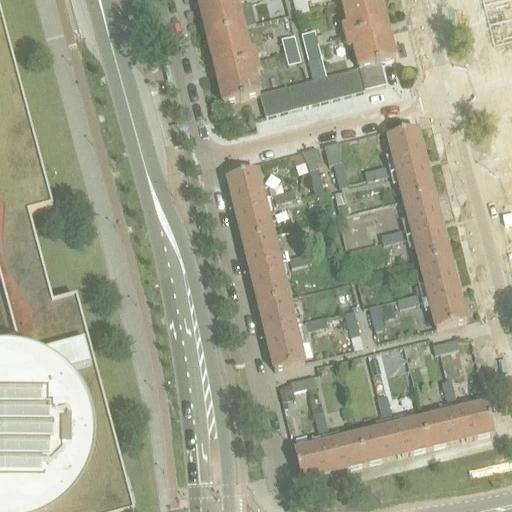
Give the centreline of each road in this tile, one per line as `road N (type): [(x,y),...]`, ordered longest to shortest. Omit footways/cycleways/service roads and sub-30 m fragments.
road 1 (secondary): [(222,511),(229,490),(209,346),(107,0)]
road 2 (secondary): [(90,0),(173,295),(205,511)]
road 3 (residential): [(273,483),(201,162)]
road 4 (residential): [(511,347),(446,96)]
road 5 (residential): [(201,162),(446,96)]
road 6 (residential): [(201,162),(161,0)]
